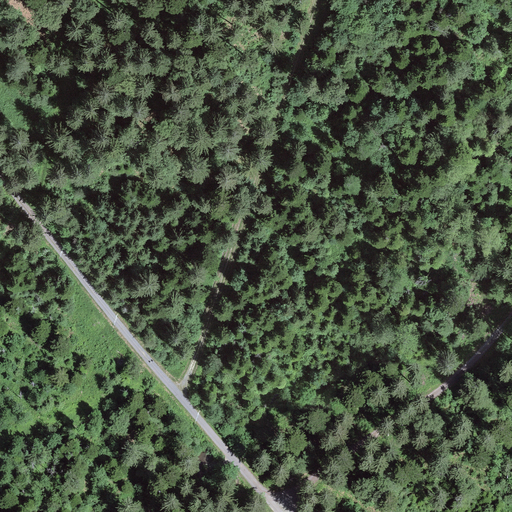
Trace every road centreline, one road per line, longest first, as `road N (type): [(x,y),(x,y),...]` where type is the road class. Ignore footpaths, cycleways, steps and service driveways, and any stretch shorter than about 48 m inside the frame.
road 1 (track): [(0,173),(283,511)]
road 2 (track): [(281,509),(432,398),(511,315)]
